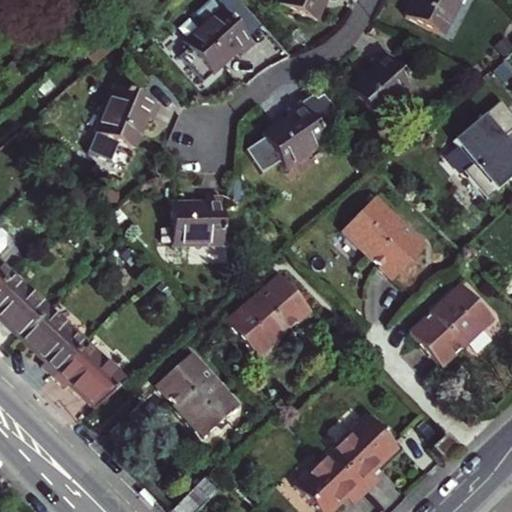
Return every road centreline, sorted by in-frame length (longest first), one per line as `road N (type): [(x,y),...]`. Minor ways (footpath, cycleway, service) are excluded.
road 1 (residential): [(371,0),(345,35),(264,84),(198,138)]
road 2 (unknown): [(496,460),(347,320)]
road 3 (primary): [(114,511),(0,397)]
